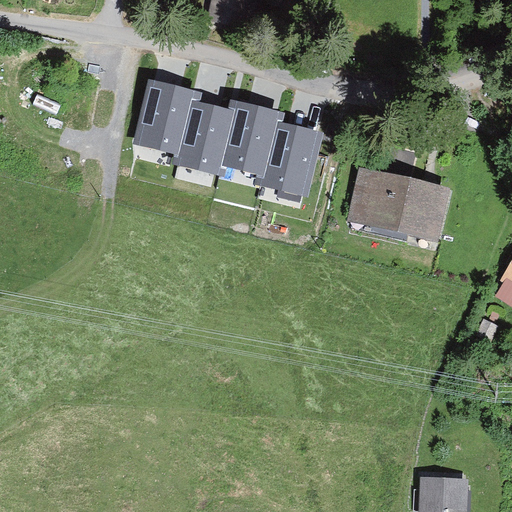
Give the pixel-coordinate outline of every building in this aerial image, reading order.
[(211,0),(208,17),(244,25),(249,0),(211,0)] [(203,92),(148,79),(132,145),(177,156),(191,99),(201,102),(203,92)] [(201,102),(191,99),(177,156),(175,164),(218,175),(220,166),(234,110),(228,109),(201,102)] [(231,100),(228,109),(234,110),(220,166),(263,176),(277,121),(282,122),(284,113),(231,100)] [(282,122),(277,121),(263,176),(261,186),(308,198),(324,132),(282,122)] [(362,174),(349,227),(428,249),(442,196),(362,174)] [(511,272),(498,295),(511,303),(511,272)] [(496,329),(484,324),(478,335),(491,340),(496,329)] [(460,511),(460,482),(440,482),(440,490),(425,490),(425,510),(439,510),(438,511),(460,511)]
